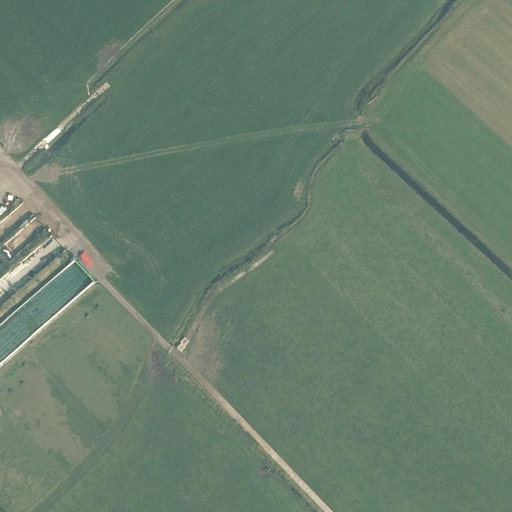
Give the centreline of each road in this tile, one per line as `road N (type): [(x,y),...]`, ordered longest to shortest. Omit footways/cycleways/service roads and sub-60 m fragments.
road 1 (track): [(11,183),(325,511)]
road 2 (track): [(480,0),(391,87),(371,125),(123,78),(109,83)]
road 3 (track): [(4,175),(109,83)]
